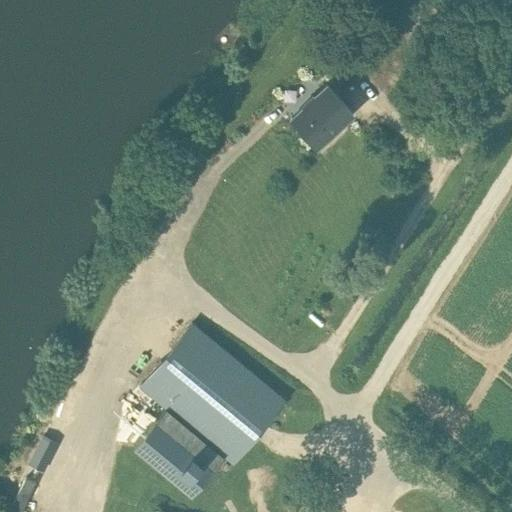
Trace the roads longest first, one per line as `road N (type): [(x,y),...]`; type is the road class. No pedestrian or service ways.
road 1 (track): [(274,114),(185,210),(164,291),(91,413),(65,511)]
road 2 (unknown): [(350,407),(511,166)]
road 3 (track): [(164,291),(221,307),(378,428)]
